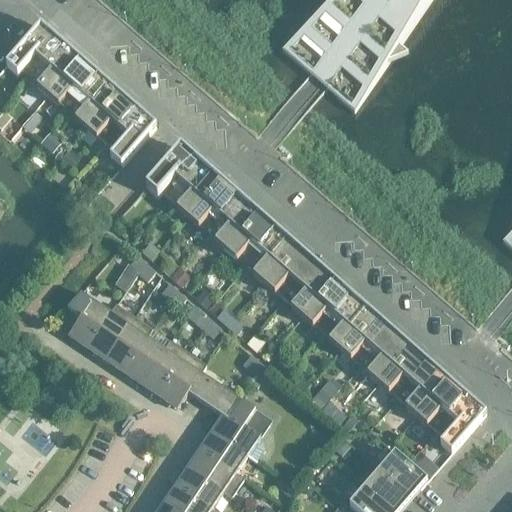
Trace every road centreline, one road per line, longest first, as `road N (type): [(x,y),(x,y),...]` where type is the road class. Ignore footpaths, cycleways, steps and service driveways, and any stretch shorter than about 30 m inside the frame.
road 1 (residential): [(511,414),(45,0)]
road 2 (residential): [(146,419),(20,325)]
road 3 (residential): [(146,419),(181,443),(141,511)]
